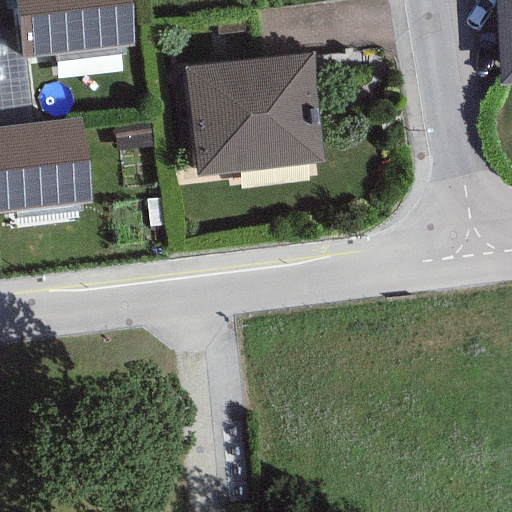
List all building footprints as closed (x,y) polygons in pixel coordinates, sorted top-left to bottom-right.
[(128,0),(14,0),(17,27),(21,59),(25,59),(134,47),(128,0)] [(511,0),(495,0),(499,85),(511,84),(511,0)] [(21,59),(17,27),(0,28),(0,127),(31,124),(25,59),(21,59)] [(311,52),(184,67),(197,178),(324,163),(311,52)] [(0,127),(0,213),(90,205),(81,119),(31,124),(0,127)] [(148,123),(112,127),(115,151),(151,147),(148,123)]
